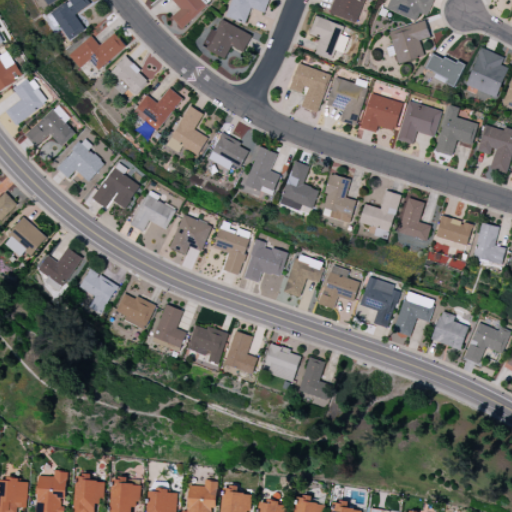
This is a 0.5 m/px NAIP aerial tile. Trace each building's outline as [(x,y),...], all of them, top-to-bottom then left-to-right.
[(85,30),(75,14),(90,5),(87,0),(68,0),(50,11),(68,40),(85,30)] [(182,28),(208,5),(202,0),(172,0),(180,9),(172,17),(182,28)] [(231,0),(225,17),(245,24),(251,8),(264,12),(268,0),(231,0)] [(355,23),(364,0),(333,0),(329,13),(355,23)] [(432,0),(390,0),(386,10),(417,21),(419,13),(427,16),(432,0)] [(315,54),(331,60),(335,50),(343,53),(348,37),(341,34),(344,26),(316,16),(309,34),(320,38),(315,54)] [(211,28),(201,47),(225,58),(231,46),(243,52),(251,35),(221,20),(216,31),(211,28)] [(398,64),(424,56),(420,40),(430,37),(425,21),(389,31),(398,64)] [(80,68),(89,60),(98,70),(126,47),(114,33),(99,45),(91,36),(68,55),(80,68)] [(496,98),(508,68),(501,65),(504,57),(481,48),(466,85),(496,98)] [(464,66),(434,52),(426,68),(436,73),(433,78),(454,88),(464,66)] [(330,74),(299,64),(291,89),(305,94),(301,107),(318,112),(330,74)] [(511,76),(502,104),(511,107),(511,76)] [(327,106),(343,110),(340,122),(357,126),(368,82),(357,79),(356,83),(334,77),(327,106)] [(13,88),(21,101),(6,110),(15,124),(48,104),(38,87),(34,90),(27,79),(13,88)] [(133,114),(159,131),(181,96),(168,88),(158,103),(145,94),(133,114)] [(395,131),(403,103),(370,93),(360,128),(376,132),(378,126),(395,131)] [(397,140),(413,144),(417,132),(434,137),(442,111),(409,101),(397,140)] [(62,147),(76,133),(62,119),(67,114),(56,104),(26,136),(37,146),(49,134),(62,147)] [(452,156),(456,141),(472,145),(477,123),(457,118),(459,108),(448,105),(437,152),(452,156)] [(197,155),(208,138),(194,130),(203,114),(189,106),(166,146),(178,153),(182,146),(197,155)] [(507,173),(511,154),(511,129),(504,127),(503,130),(486,125),(478,151),(493,155),(489,168),(507,173)] [(232,162),(241,166),(248,150),(239,146),(241,142),(221,133),(209,160),(230,169),(232,162)] [(106,162),(82,140),(57,168),(68,178),(75,170),(88,182),(106,162)] [(271,172),(277,152),(258,147),(245,187),(273,195),(279,174),(271,172)] [(140,184),(124,176),(128,169),(115,161),(94,200),(106,207),(110,200),(126,208),(140,184)] [(279,204),(298,210),(300,204),(312,208),(319,190),(303,184),(310,166),(294,161),(279,204)] [(350,179),(331,174),(320,215),(349,223),(355,200),(346,198),(350,179)] [(148,221),(165,230),(176,209),(146,194),(130,225),(143,231),(148,221)] [(425,202),(408,198),(398,233),(426,241),(431,225),(419,222),(425,202)] [(171,249),(186,254),(189,246),(203,251),(211,224),(181,215),(171,249)] [(435,237),(467,246),(473,225),(441,215),(435,237)] [(4,240),(27,261),(47,238),(24,217),(4,240)] [(494,245),(499,227),(481,223),(473,257),(502,265),(506,248),(494,245)] [(288,253),(265,246),(266,242),(256,239),(244,278),(259,282),(262,271),(281,277),(288,253)] [(47,256),(38,271),(65,286),(81,256),(66,248),(58,262),(47,256)] [(324,263),(297,254),(284,292),(300,297),(306,279),(318,283),(324,263)] [(349,271),(332,265),(319,304),(333,309),(337,297),(353,302),(359,282),(347,278),(349,271)] [(102,314),(118,285),(90,269),(79,288),(94,296),(88,307),(102,314)] [(377,311),(373,323),(388,327),(401,289),(369,278),(365,288),(368,289),(363,306),(377,311)] [(435,301),(406,291),(393,331),(410,337),(417,318),(428,322),(435,301)] [(116,311),(125,315),(123,320),(145,329),(155,305),(124,292),(116,311)] [(178,352),(186,333),(176,329),(183,311),(166,304),(151,341),(178,352)] [(460,350),(469,327),(453,321),(455,316),(442,311),(431,340),(460,350)] [(511,331),(500,327),(499,331),(478,322),(464,358),(478,364),(485,347),(502,354),(511,331)] [(218,361),(228,335),(196,323),(187,350),(218,361)] [(247,354),(253,336),(235,331),(224,365),(252,374),(258,358),(247,354)] [(292,382),(301,354),(272,345),(263,372),(292,382)] [(326,362),(309,357),(297,393),(325,403),(331,385),(319,381),(326,362)] [(36,511),(63,511),(66,472),(54,471),(54,476),(38,475),(36,511)] [(74,511),(94,511),(95,503),(104,503),(104,481),(91,481),(91,475),(75,475),(74,511)] [(110,511),(129,511),(130,505),(139,505),(140,479),(112,478),(110,511)] [(1,479),(0,502),(0,511),(16,511),(26,511),(27,480),(1,479)] [(218,481),(205,480),(204,486),(189,485),(187,511),(181,511),(213,511),(213,507),(216,508),(218,481)] [(175,511),(176,491),(148,490),(147,511),(175,511)] [(251,511),(251,491),(222,491),(221,511),(243,511),(244,511),(251,511)] [(297,495),(294,511),(323,511),(324,504),(312,503),(312,497),(297,495)] [(285,511),(286,503),(259,501),(257,511),(285,511)] [(360,511),(360,510),(347,508),(348,503),(332,501),(331,511),(360,511)]
